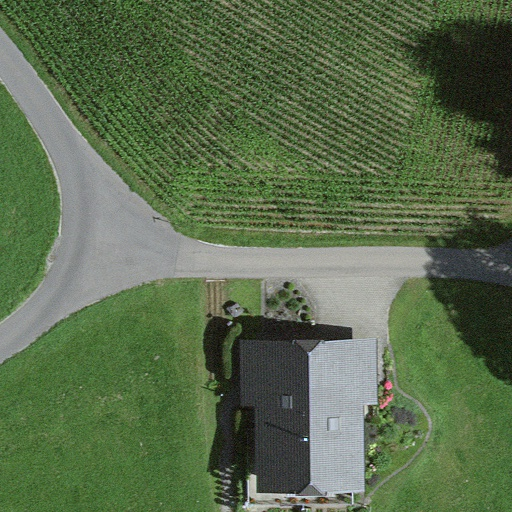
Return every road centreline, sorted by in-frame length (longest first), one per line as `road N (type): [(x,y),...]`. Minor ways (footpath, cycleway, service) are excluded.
road 1 (unclassified): [(511,272),(203,266),(148,252),(101,215),(40,103),(0,50)]
road 2 (track): [(101,215),(77,278),(0,344)]
